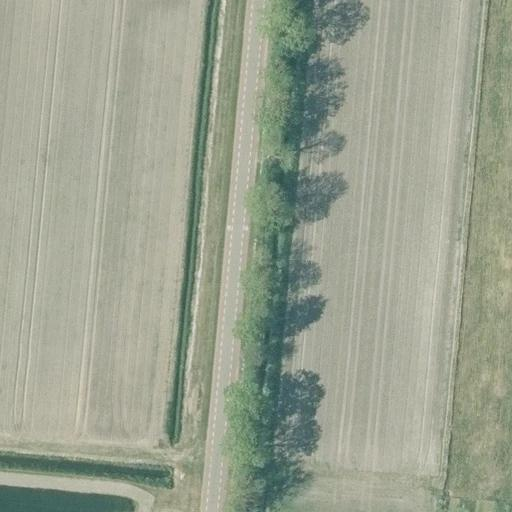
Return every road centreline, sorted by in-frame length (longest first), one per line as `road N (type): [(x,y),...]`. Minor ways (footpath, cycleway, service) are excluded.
road 1 (tertiary): [(210,511),(255,0)]
road 2 (track): [(428,499),(213,478)]
